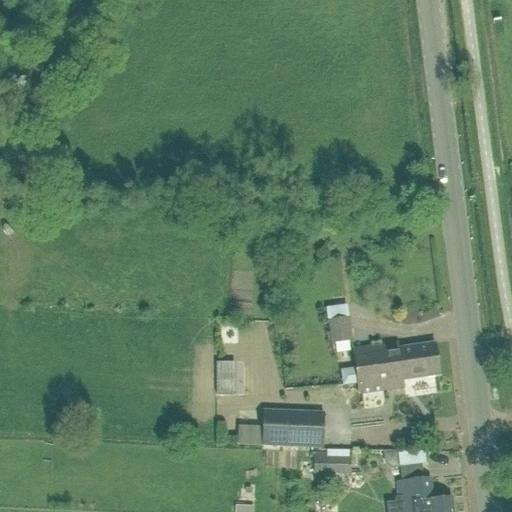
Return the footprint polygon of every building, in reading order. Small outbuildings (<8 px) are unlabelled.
[(332,317),(352,314),(350,304),(330,307),(332,317)] [(349,318),(348,318),(330,321),(328,321),(332,345),(353,341),(349,318)] [(435,344),(399,349),(399,344),(353,350),(359,395),(405,388),(404,381),(439,377),(435,344)] [(263,412),(262,447),(322,449),(323,414),(263,412)] [(330,416),(331,442),(354,441),(353,415),(330,416)] [(402,452),(403,466),(428,464),(427,450),(402,452)] [(396,453),(385,454),(386,464),(390,468),(397,467),(396,453)] [(351,458),(327,458),(326,458),(326,455),(314,455),(313,475),(351,475),(351,458)] [(452,511),(451,499),(433,501),(430,479),(401,483),(397,484),(399,500),(387,502),(388,511),(452,511)]
